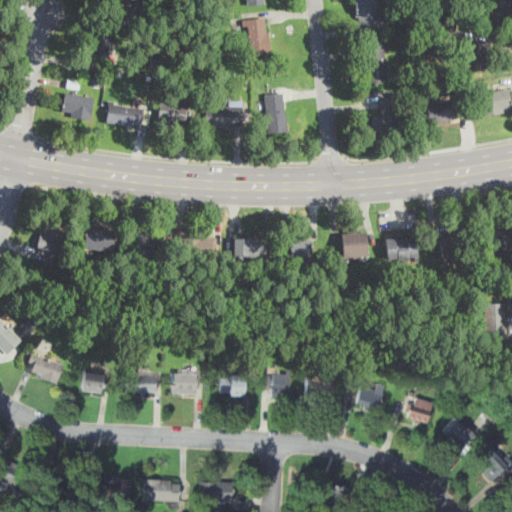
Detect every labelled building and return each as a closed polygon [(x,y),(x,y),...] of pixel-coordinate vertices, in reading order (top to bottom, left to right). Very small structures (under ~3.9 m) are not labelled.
[(115,0),(115,16),(132,16),(132,0),(115,0)] [(380,0),(353,0),(358,27),(384,22),(380,0)] [(511,12),(511,0),(486,0),(497,21),(511,12)] [(270,54),(265,15),(245,17),(250,56),(270,54)] [(114,35),(88,35),(88,59),(114,59),(114,35)] [(391,78),(386,39),(364,42),(369,81),(391,78)] [(466,68),(488,68),(488,39),(466,39),(466,68)] [(511,108),(511,89),(509,90),(509,88),(480,91),(482,112),(511,108)] [(60,113),(90,118),(94,96),(64,90),(60,113)] [(287,130),(284,90),(264,92),(267,131),(287,130)] [(185,125),(189,99),(161,94),(157,120),(185,125)] [(380,114),(371,115),(374,133),(400,130),(395,94),(378,96),(380,114)] [(456,99),(426,103),(430,122),(459,117),(456,99)] [(205,101),(205,126),(242,126),(242,101),(205,101)] [(106,121),(140,124),(141,105),(108,102),(106,121)] [(36,247),(58,251),(63,226),(41,222),(36,247)] [(113,250),(115,229),(86,226),(84,247),(113,250)] [(511,249),(511,228),(489,228),(489,249),(511,249)] [(367,256),(367,230),(342,231),(342,256),(367,256)] [(162,231),(137,231),(137,253),(162,253),(162,231)] [(439,233),(439,255),(464,255),(464,233),(439,233)] [(417,258),(417,235),(387,235),(387,258),(417,258)] [(217,258),(217,236),(180,236),(180,258),(217,258)] [(266,237),(233,237),(233,255),(266,255),(266,237)] [(289,238),(289,258),(311,258),(311,238),(289,238)] [(505,301),(484,301),(484,337),(505,337),(505,301)] [(0,346),(7,353),(22,338),(0,316),(0,346)] [(38,324),(30,316),(20,326),(27,334),(38,324)] [(28,361),(34,363),(30,374),(57,382),(64,362),(31,351),(28,361)] [(198,393),(198,367),(172,367),(172,393),(198,393)] [(103,393),(105,372),(84,370),(81,390),(103,393)] [(289,396),(289,370),(271,370),(271,396),(289,396)] [(128,393),(157,393),(157,371),(128,371),(128,393)] [(245,395),(246,373),(220,372),(219,394),(245,395)] [(331,379),(305,379),(305,396),(331,396),(331,379)] [(360,387),(356,404),(379,410),(384,384),(377,382),(375,390),(360,387)] [(433,401),(406,394),(401,415),(427,423),(433,401)] [(463,448),(475,432),(452,414),(440,430),(463,448)] [(478,459),(496,482),(511,469),(494,446),(478,459)] [(15,465),(0,462),(0,486),(9,488),(15,465)] [(44,476),(44,495),(74,495),(74,476),(44,476)] [(130,477),(96,477),(96,497),(130,497),(130,477)] [(179,500),(179,479),(142,479),(142,500),(179,500)] [(233,502),(233,481),(199,480),(199,501),(233,502)] [(350,488),(328,481),(321,502),(343,509),(350,488)]
